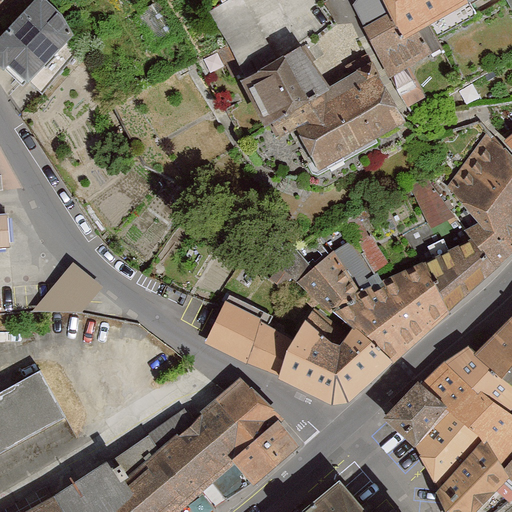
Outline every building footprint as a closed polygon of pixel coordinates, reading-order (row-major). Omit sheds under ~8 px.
[(159,0),(158,0),(133,16),(154,49),(181,32),(159,0)] [(280,68),(242,0),(241,0),(229,7),(227,3),(211,12),(248,87),(280,68)] [(356,0),(354,3),(366,25),(392,10),(386,0),(356,0)] [(469,0),(386,0),(392,10),(406,37),(428,25),(439,46),(481,22),(469,0)] [(74,42),(40,1),(0,42),(0,76),(3,80),(12,73),(28,92),(74,42)] [(400,69),(439,46),(428,25),(406,37),(392,10),(366,25),(398,88),(409,82),(400,69)] [(248,87),(242,91),(264,137),(274,132),(331,99),(328,93),(301,56),(280,68),(248,87)] [(372,67),(328,93),(331,99),(274,132),(281,144),(296,136),(316,173),(405,124),(372,67)] [(469,232),(494,268),(511,251),(511,159),(488,133),(452,187),(484,222),(469,232)] [(427,265),(448,309),(494,268),(469,232),(438,191),(423,198),(435,219),(404,233),(427,265)] [(230,223),(197,199),(183,217),(200,229),(207,219),(223,231),(230,223)] [(0,217),(0,249),(8,249),(6,217),(0,217)] [(354,329),(391,359),(448,309),(427,265),(358,296),(341,270),(356,257),(361,267),(370,262),(345,222),(317,238),(330,255),(299,282),(354,329)] [(297,277),(314,263),(297,243),(280,257),(297,277)] [(99,288),(72,265),(32,311),(79,312),(99,288)] [(259,325),(269,330),(272,324),(262,319),(261,321),(225,304),(208,340),(248,359),(259,325)] [(284,374),(282,377),(333,402),(347,400),(391,359),(354,329),(350,334),(314,308),(291,343),(298,352),(284,374)] [(511,320),(479,355),(511,384),(511,320)] [(248,359),(284,374),(298,352),(291,343),(269,330),(259,325),(248,359)] [(511,402),(511,384),(479,355),(472,348),(449,364),(505,412),(507,410),(511,402)] [(505,412),(449,364),(447,366),(452,370),(427,392),(418,386),(389,418),(415,441),(442,491),(484,441),(501,469),(511,457),(511,413),(507,410),(505,412)] [(0,450),(64,416),(39,372),(0,393),(0,450)] [(237,383),(217,402),(253,442),(211,479),(213,482),(227,501),(255,483),(298,445),(278,423),(279,422),(237,383)] [(175,511),(197,495),(201,499),(206,495),(203,491),(213,482),(211,479),(253,442),(217,402),(195,423),(185,411),(88,479),(56,499),(32,511),(175,511)] [(484,441),(442,491),(439,493),(447,511),(470,511),(502,478),(511,487),(511,457),(501,469),(484,441)] [(365,511),(341,483),(306,511),(365,511)]
